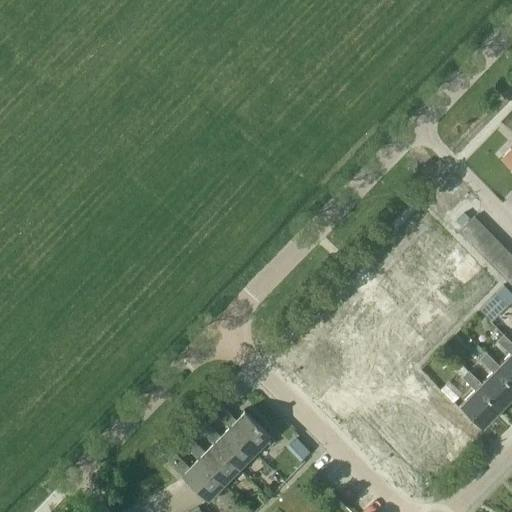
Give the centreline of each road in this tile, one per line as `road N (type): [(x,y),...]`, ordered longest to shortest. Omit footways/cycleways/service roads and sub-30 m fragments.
road 1 (residential): [(220,330),(418,125)]
road 2 (residential): [(408,511),(220,330)]
road 3 (residential): [(80,474),(220,330)]
road 4 (residential): [(418,125),(511,28)]
road 5 (residential): [(511,221),(418,125)]
